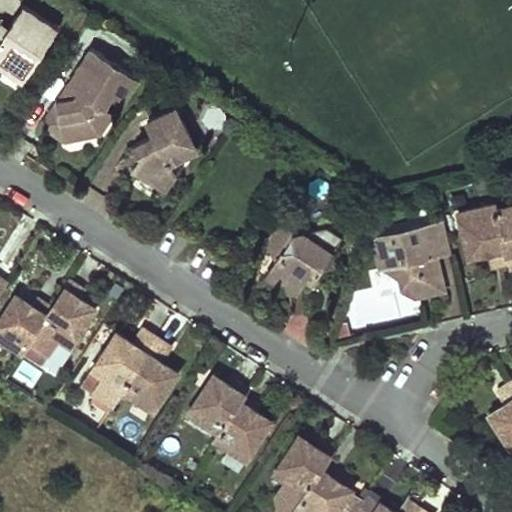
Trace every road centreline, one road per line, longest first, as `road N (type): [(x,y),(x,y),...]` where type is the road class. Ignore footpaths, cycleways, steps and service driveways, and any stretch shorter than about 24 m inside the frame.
road 1 (residential): [(0,176),(400,410)]
road 2 (residential): [(511,321),(435,355),(400,410)]
road 3 (residential): [(400,410),(489,467),(511,503)]
